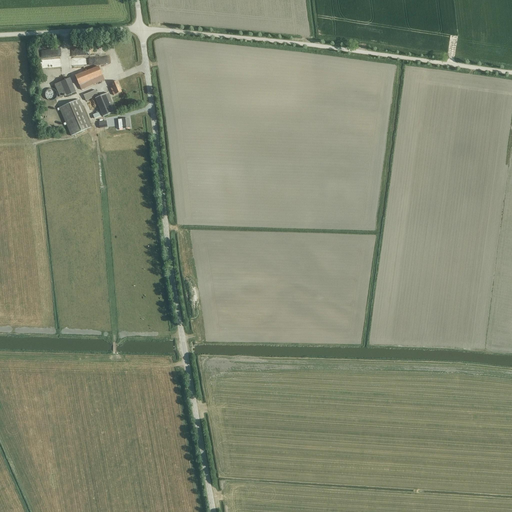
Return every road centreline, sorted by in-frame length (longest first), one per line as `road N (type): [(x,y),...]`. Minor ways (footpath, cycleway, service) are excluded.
road 1 (unclassified): [(212,511),(169,267),(141,28)]
road 2 (unclassified): [(141,28),(511,73)]
road 3 (unclassified): [(0,35),(141,28)]
